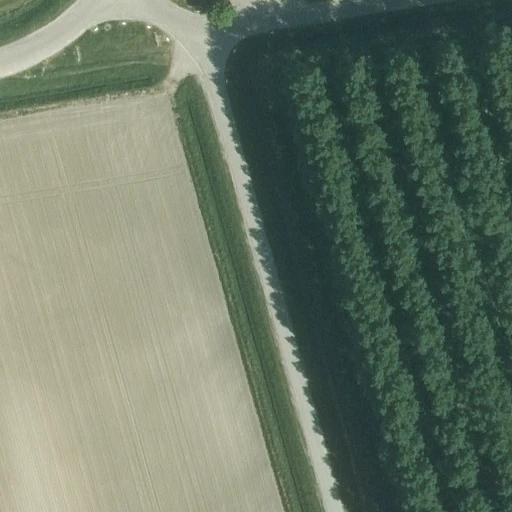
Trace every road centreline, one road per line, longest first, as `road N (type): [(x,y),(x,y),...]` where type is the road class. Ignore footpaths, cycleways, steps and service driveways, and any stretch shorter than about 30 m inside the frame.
road 1 (unclassified): [(333,511),(198,30)]
road 2 (tertiary): [(198,30),(397,0)]
